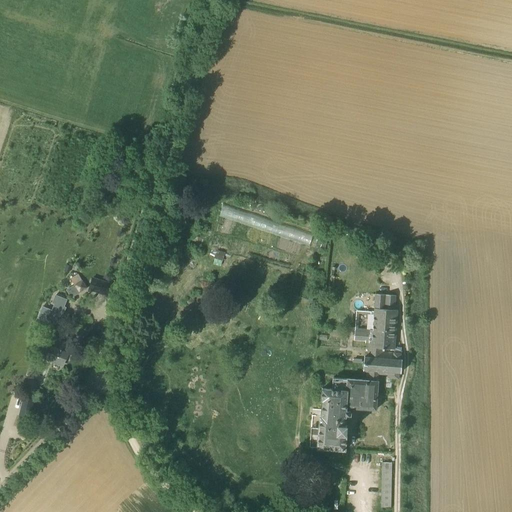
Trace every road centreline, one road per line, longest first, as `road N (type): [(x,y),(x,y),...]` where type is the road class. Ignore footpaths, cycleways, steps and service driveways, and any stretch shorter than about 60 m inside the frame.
road 1 (unclassified): [(0,490),(65,423),(99,372),(214,0)]
road 2 (track): [(94,379),(146,468),(189,511)]
